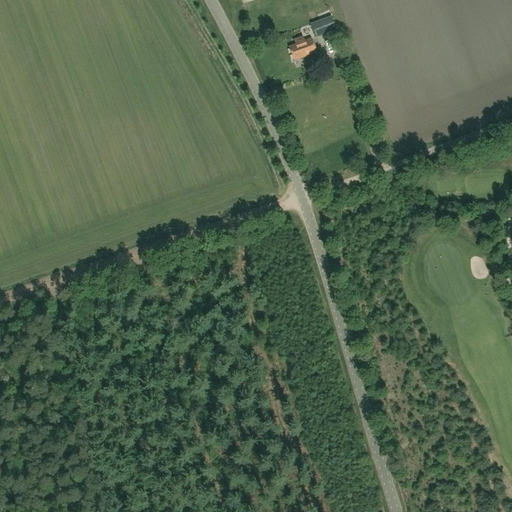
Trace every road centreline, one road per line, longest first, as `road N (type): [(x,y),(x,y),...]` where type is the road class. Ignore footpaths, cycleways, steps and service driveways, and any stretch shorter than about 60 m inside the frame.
road 1 (unclassified): [(396,511),(302,195),(208,0)]
road 2 (track): [(511,120),(0,301)]
